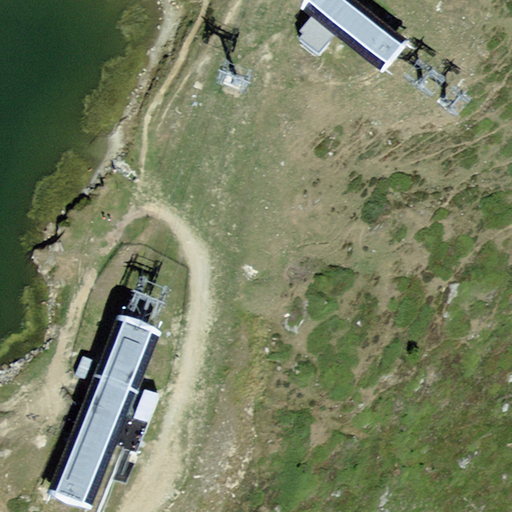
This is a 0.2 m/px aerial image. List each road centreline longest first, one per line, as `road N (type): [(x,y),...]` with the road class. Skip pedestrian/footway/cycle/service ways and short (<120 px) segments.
road 1 (track): [(130,511),(185,362),(195,264),(175,221),(137,210)]
road 2 (track): [(0,430),(24,423),(48,391),(96,260),(137,210)]
road 3 (track): [(137,210),(148,113),(206,0)]
